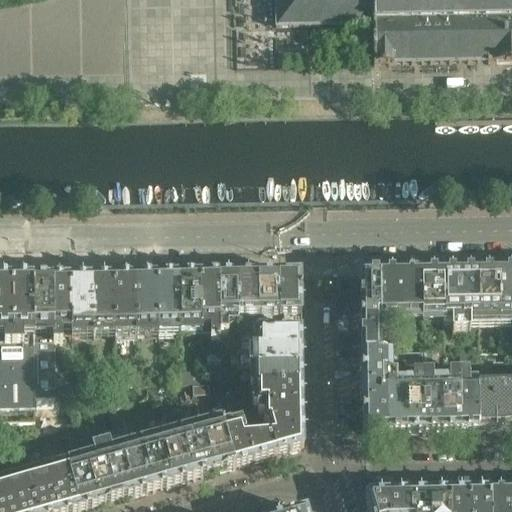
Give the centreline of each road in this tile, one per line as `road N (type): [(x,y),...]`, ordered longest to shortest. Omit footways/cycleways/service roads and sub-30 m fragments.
road 1 (secondary): [(0,241),(511,232)]
road 2 (residential): [(511,82),(119,88)]
road 3 (residential): [(330,476),(511,471)]
road 4 (residential): [(330,476),(328,307)]
road 5 (residential): [(330,476),(186,511)]
